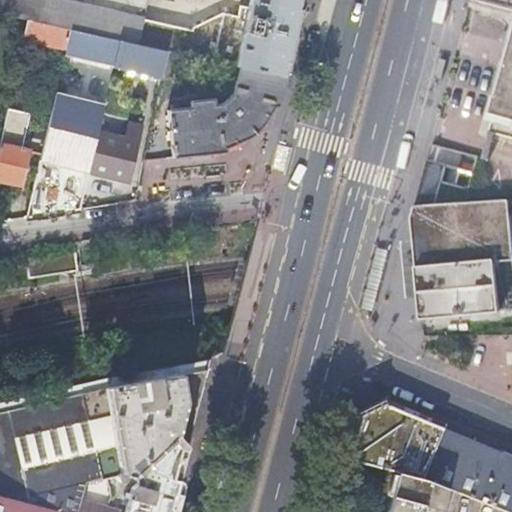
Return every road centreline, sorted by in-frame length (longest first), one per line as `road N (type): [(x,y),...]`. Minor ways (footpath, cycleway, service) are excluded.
road 1 (primary): [(322,342),(413,0)]
road 2 (primary): [(308,190),(225,511)]
road 3 (residential): [(308,190),(0,239)]
road 4 (residential): [(322,342),(511,423)]
road 5 (primary): [(359,0),(308,190)]
road 6 (primary): [(278,511),(322,342)]
